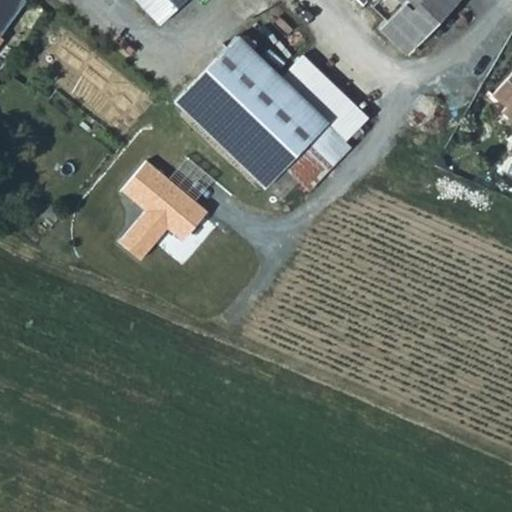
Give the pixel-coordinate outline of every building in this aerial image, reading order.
[(0,0),(0,41),(3,37),(0,34),(27,0),(0,0)] [(402,0),(405,2),(382,26),(410,52),(456,0),(402,0)] [(323,117),(282,78),(230,34),(166,101),(255,189),(323,117)] [(346,140),(368,117),(304,55),(282,78),(323,117),(346,140)] [(511,73),(493,95),(506,107),(502,111),(511,119),(511,73)] [(207,213),(146,162),(121,191),(143,211),(117,242),(139,263),(167,231),(182,242),(207,213)]
